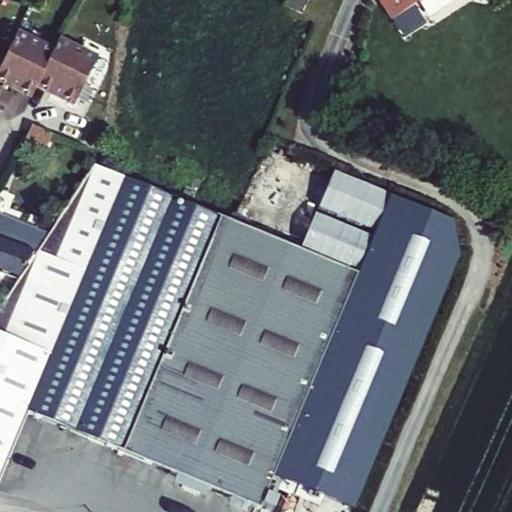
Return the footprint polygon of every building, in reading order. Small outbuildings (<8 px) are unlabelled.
[(375,0),(387,18),(408,4),(407,2),(409,0),(413,0),(414,0),(375,0)] [(35,88),(54,52),(14,32),(0,62),(0,82),(30,98),(35,88)] [(59,43),(54,52),(35,88),(73,107),(96,62),(59,43)] [(51,133),(31,125),(21,142),(44,151),(51,133)] [(0,478),(28,412),(144,459),(232,248),(241,225),(95,165),(0,306),(0,478)] [(389,193),(357,272),(275,473),(357,507),(460,255),(453,219),(389,193)] [(0,256),(12,223),(0,218),(0,256)] [(12,223),(0,256),(0,270),(18,277),(44,235),(12,223)] [(144,459),(260,506),(275,473),(357,272),(241,225),(232,248),(144,459)]
